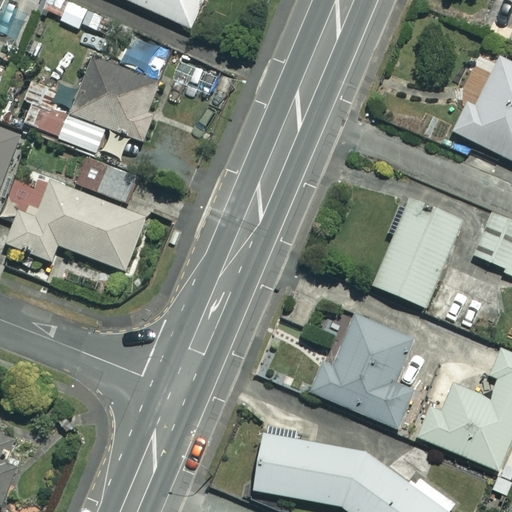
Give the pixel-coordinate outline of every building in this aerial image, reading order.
[(84,8),(62,0),(45,0),(42,11),(78,24),(84,8)] [(121,0),(190,30),(203,0),(121,0)] [(131,36),(119,69),(92,59),(71,117),(139,142),(160,84),(147,79),(159,46),(131,36)] [(455,46),(428,36),(414,73),(441,83),(455,46)] [(511,66),(489,55),(452,133),(511,162),(511,66)] [(64,117),(31,105),(23,127),(56,139),(64,117)] [(0,203),(23,139),(0,131),(0,203)] [(85,159),(75,187),(125,206),(136,178),(85,159)] [(143,219),(49,183),(35,220),(20,214),(8,247),(51,263),(57,247),(123,272),(143,219)] [(460,223),(409,201),(372,288),(423,310),(460,223)] [(511,223),(490,214),(473,257),(511,273),(511,223)] [(411,340),(352,315),(331,366),(321,362),(308,393),(399,431),(414,393),(392,384),(411,340)] [(511,436),(511,355),(501,351),(490,377),(498,380),(489,400),(454,385),(442,414),(430,409),(418,438),(497,472),(511,436)] [(421,481),(415,486),(369,450),(264,437),(252,491),(341,509),(344,511),(447,511),(453,505),(421,481)] [(16,469),(0,462),(0,507),(1,508),(16,469)]
